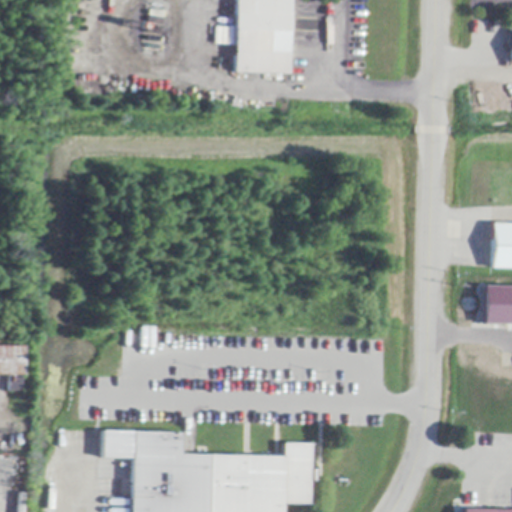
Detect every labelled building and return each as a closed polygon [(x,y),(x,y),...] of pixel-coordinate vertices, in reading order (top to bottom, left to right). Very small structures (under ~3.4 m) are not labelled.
[(288,0),(287,75),(233,74),(234,0),(288,0)] [(230,27),(230,44),(214,44),(214,27),(230,27)] [(511,269),(489,269),(491,225),(511,225),(511,269)] [(511,324),(511,286),(480,285),(480,324),(511,324)] [(0,346),(24,347),(24,376),(22,376),(21,392),(8,392),(8,376),(0,375),(0,346)] [(184,456),(195,456),(243,457),(248,457),(273,458),(281,458),(281,454),(281,445),(311,445),(310,471),(315,471),(314,473),(314,477),(314,482),(309,482),(309,505),(280,505),(279,511),(128,511),(130,460),(101,459),(100,459),(101,432),(131,432),(131,434),(177,435),(177,456),(184,456)]
